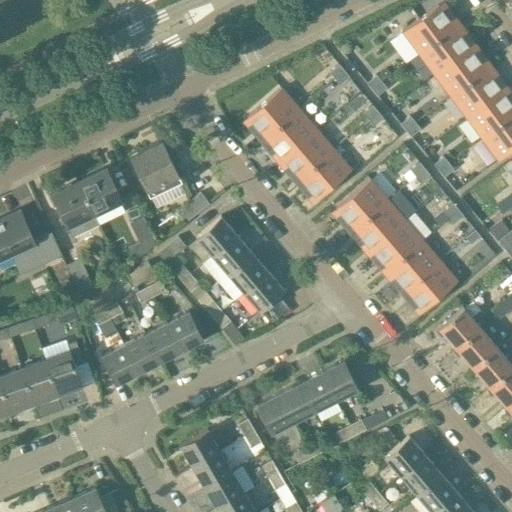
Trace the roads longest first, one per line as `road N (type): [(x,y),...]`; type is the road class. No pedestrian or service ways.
road 1 (secondary): [(0,118),(146,55),(247,0)]
road 2 (residential): [(346,297),(219,152),(184,88)]
road 3 (residential): [(118,427),(304,332),(346,297)]
road 4 (residential): [(511,490),(346,297)]
road 5 (secondary): [(202,0),(0,102)]
road 6 (residential): [(0,175),(184,88)]
road 7 (residential): [(184,88),(363,0)]
road 8 (residential): [(0,477),(118,427)]
